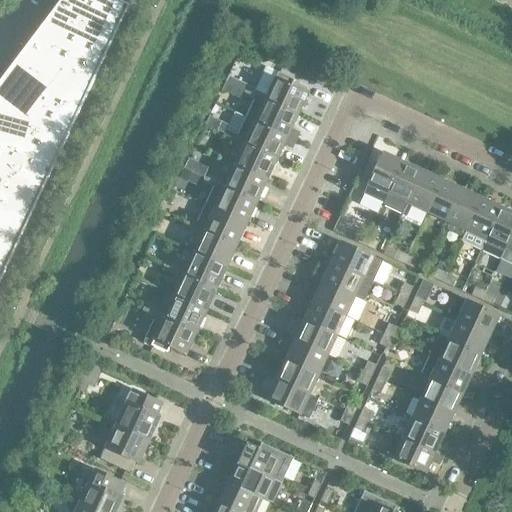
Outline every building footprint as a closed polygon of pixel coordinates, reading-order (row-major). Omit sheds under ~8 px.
[(121,2),(117,0),(64,0),(64,1),(62,0),(61,0),(54,11),(56,12),(0,86),(0,282),(129,5),(121,1),(121,2)] [(278,72),(267,96),(265,100),(298,115),(308,93),(292,85),(295,80),(278,72)] [(241,89),(226,82),(223,89),(237,96),(241,89)] [(253,100),(257,91),(247,86),(243,95),(253,100)] [(291,130),(298,115),(265,100),(267,96),(257,91),(253,100),(254,100),(246,118),(288,137),(295,140),(298,134),(291,130)] [(209,118),(206,125),(220,132),(224,125),(209,118)] [(295,140),(288,137),(246,118),(238,135),(237,135),(233,143),(243,148),(245,144),(278,159),(285,144),(292,147),(295,140)] [(233,143),(237,135),(227,130),(223,139),(233,143)] [(268,181),(278,159),(245,144),(243,148),(235,165),(268,181)] [(384,204),(403,162),(383,152),(363,194),(384,204)] [(186,164),(184,169),(194,174),(199,163),(188,159),(186,164)] [(408,204),(423,171),(403,162),(384,204),(383,205),(403,214),(408,204)] [(257,202),(268,181),(235,165),(227,183),(217,178),(213,187),(214,187),(223,192),(225,187),(257,202)] [(427,213),(442,180),(423,171),(408,204),(427,213)] [(213,187),(217,178),(207,173),(202,182),(213,187)] [(447,222),(462,189),(442,180),(427,213),(447,222)] [(247,224),(257,202),(225,187),(223,192),(214,187),(206,205),(247,224)] [(173,203),(178,192),(169,188),(164,199),(173,203)] [(466,231),(482,198),(462,189),(447,222),(466,231)] [(486,240),(501,207),(482,198),(466,231),(486,240)] [(237,246),(247,224),(206,205),(197,222),(193,230),(203,235),(205,231),(237,246)] [(505,249),(511,235),(511,212),(501,207),(486,240),(481,250),(501,259),(505,249)] [(193,230),(197,222),(186,217),(182,226),(193,230)] [(227,268),(237,246),(205,231),(203,235),(194,252),(227,268)] [(364,246),(368,237),(358,232),(354,241),(364,246)] [(378,242),(368,237),(364,246),(374,251),(378,242)] [(341,242),(332,262),(364,277),(373,281),(383,261),(341,242)] [(403,264),(407,255),(397,251),(393,259),(403,264)] [(217,289),(227,268),(194,252),(186,270),(176,265),(172,274),(182,278),(184,274),(217,289)] [(418,260),(407,255),(403,264),(414,269),(418,260)] [(172,274),(176,265),(166,260),(162,269),(172,274)] [(373,281),(364,277),(332,262),(323,282),(355,297),(364,301),(373,281)] [(442,282),(446,274),(436,269),(432,277),(442,282)] [(207,311),(217,289),(184,274),(182,278),(174,296),(207,311)] [(457,278),(446,274),(442,282),(453,287),(457,278)] [(423,280),(414,300),(422,304),(427,294),(429,295),(434,285),(423,280)] [(346,317),(355,297),(323,282),(313,301),(346,317)] [(408,298),(413,287),(404,283),(399,294),(408,298)] [(482,301),(486,292),(475,287),(471,296),(482,301)] [(496,297),(486,292),(482,301),(492,305),(496,297)] [(403,308),(408,298),(399,294),(395,304),(403,308)] [(197,333),(207,311),(174,296),(166,313),(156,309),(152,317),(155,319),(162,322),(164,318),(197,333)] [(448,316),(457,321),(490,336),(499,315),(458,296),(448,316)] [(418,315),(422,304),(414,300),(409,311),(418,315)] [(337,336),(346,317),(313,301),(304,321),(337,336)] [(152,317),(156,309),(146,304),(142,313),(152,317)] [(186,355),(197,333),(164,318),(162,322),(155,319),(144,342),(167,353),(170,348),(186,355)] [(328,356),(337,336),(304,321),(295,341),(328,356)] [(481,355),(490,336),(457,321),(448,340),(481,355)] [(393,338),(397,328),(389,324),(384,334),(393,338)] [(406,332),(400,329),(397,328),(393,338),(401,342),(406,332)] [(388,348),(393,338),(384,334),(379,344),(388,348)] [(396,352),(401,342),(393,338),(388,348),(396,352)] [(472,375),(481,355),(448,340),(439,360),(472,375)] [(319,375),(328,356),(295,341),(286,360),(319,375)] [(310,395),(319,375),(286,360),(277,380),(310,395)] [(463,395),(472,375),(439,360),(430,379),(463,395)] [(372,376),(377,366),(368,362),(363,372),(372,376)] [(86,368),(79,384),(92,389),(99,374),(86,368)] [(391,372),(382,368),(377,378),(386,383),(391,372)] [(367,386),(372,376),(363,372),(358,382),(367,386)] [(381,393),(386,383),(377,378),(372,389),(381,393)] [(453,414),(463,395),(430,379),(421,399),(453,414)] [(300,415),(310,395),(277,380),(268,400),(300,415)] [(132,390),(116,425),(149,440),(160,417),(157,416),(162,404),(132,390)] [(444,434),(453,414),(421,399),(412,419),(444,434)] [(353,416),(358,405),(350,401),(345,412),(353,416)] [(364,407),(359,418),(368,422),(373,412),(364,407)] [(349,426),(353,416),(345,412),(340,422),(349,426)] [(363,432),(368,422),(359,418),(354,428),(363,432)] [(435,453),(444,434),(412,419),(403,438),(435,453)] [(139,463),(149,440),(116,425),(100,459),(130,473),(136,461),(139,463)] [(61,426),(54,441),(61,445),(69,429),(61,426)] [(366,435),(354,430),(350,439),(362,445),(366,435)] [(426,474),(435,453),(403,438),(393,434),(384,454),(426,474)] [(238,464),(282,484),(294,458),(261,443),(259,448),(248,443),(238,464)] [(282,484),(238,464),(229,483),(262,499),(272,503),(282,484)] [(36,470),(31,482),(43,488),(49,476),(36,470)] [(95,470),(79,505),(93,511),(115,511),(123,498),(119,496),(125,484),(95,470)] [(307,496),(314,499),(321,484),(314,481),(307,496)] [(239,511),(255,511),(262,499),(229,483),(220,503),(239,511)] [(327,487),(320,502),(327,505),(334,490),(327,487)] [(354,511),(395,511),(397,506),(364,491),(354,511)] [(296,511),(308,511),(312,504),(305,501),(301,502),(296,511)] [(239,511),(220,503),(215,511),(239,511)]
